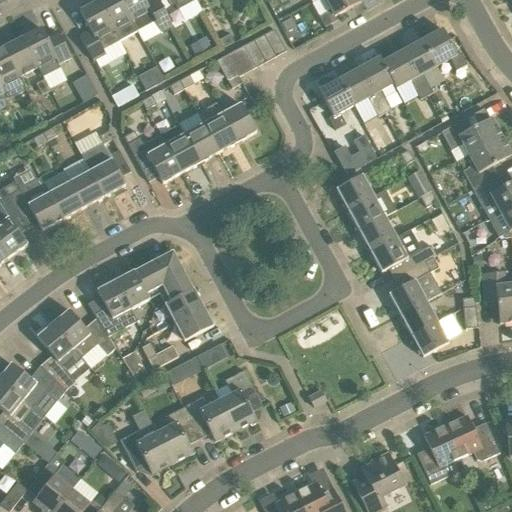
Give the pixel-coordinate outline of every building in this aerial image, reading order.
[(133,22),(120,0),(103,0),(99,3),(120,42),(138,32),(133,22)] [(120,0),(133,22),(138,32),(156,22),(162,34),(173,28),(158,0),(148,0),(145,2),(144,0),(120,0)] [(172,0),(178,11),(196,1),(196,0),(172,0)] [(358,0),(324,0),(331,12),(320,18),(326,29),(338,22),(336,18),(361,4),(358,0)] [(99,3),(80,13),(90,32),(80,37),(94,62),(96,61),(106,55),(103,51),(120,42),(99,3)] [(292,19),(281,25),(286,34),(297,28),(292,19)] [(59,34),(48,40),(42,30),(24,39),(39,69),(43,78),(60,69),(59,66),(72,59),(59,34)] [(264,37),(277,59),(287,53),(275,31),(264,37)] [(443,31),(423,42),(437,68),(451,61),(457,72),(468,66),(461,54),(457,56),(443,31)] [(230,36),(219,42),(223,49),(234,43),(230,36)] [(254,42),(266,64),(277,59),(264,37),(254,42)] [(39,69),(24,39),(6,48),(20,78),(39,69)] [(206,39),(190,47),(196,58),(212,50),(206,39)] [(254,42),(244,48),(256,70),(266,64),(254,42)] [(403,53),(428,98),(433,94),(423,76),(437,68),(423,42),(403,53)] [(20,78),(6,48),(0,51),(0,102),(5,100),(26,89),(20,78)] [(244,48),(217,62),(232,90),(243,85),(240,79),(256,70),(244,48)] [(403,53),(383,64),(397,90),(411,82),(419,97),(421,101),(428,98),(403,53)] [(360,70),(385,115),(391,112),(381,93),(394,86),(396,90),(397,90),(383,64),(380,59),(360,70)] [(158,69),(140,78),(144,84),(143,85),(147,92),(165,82),(158,69)] [(340,81),(354,107),(368,100),(378,119),(385,115),(360,70),(340,81)] [(190,77),(180,82),(185,91),(195,86),(190,77)] [(72,88),(81,105),(98,96),(88,78),(72,88)] [(44,81),(37,85),(43,97),(50,93),(44,81)] [(354,107),(340,81),(319,92),(333,117),(329,119),(336,132),(347,126),(341,115),(353,108),(354,107)] [(180,82),(170,88),(174,97),(185,91),(180,82)] [(123,91),(112,98),(117,108),(129,102),(129,101),(123,91)] [(157,106),(152,97),(142,103),(147,111),(157,106)] [(204,126),(219,155),(238,144),(223,115),(217,104),(199,114),(204,125),(204,126)] [(241,105),(223,115),(238,144),(257,134),(241,105)] [(469,156),(502,138),(492,120),(473,130),(467,120),(442,134),(452,152),(464,146),(469,156)] [(204,126),(186,135),(181,126),(180,127),(200,165),(219,155),(204,126)] [(180,127),(161,137),(166,146),(182,175),(200,165),(180,127)] [(43,135),(48,143),(58,137),(53,129),(43,135)] [(109,133),(99,138),(103,146),(103,147),(103,146),(114,141),(109,133)] [(161,137),(143,147),(135,133),(125,138),(150,184),(159,178),(163,185),(182,175),(166,146),(161,137)] [(48,143),(43,135),(33,140),(37,148),(48,143)] [(376,159),(370,148),(364,138),(354,143),(359,154),(351,158),(345,148),(335,154),(346,175),(357,169),(376,159)] [(473,192),(498,178),(493,167),(511,156),(502,138),(469,156),(475,167),(463,173),(473,192)] [(109,157),(103,146),(103,147),(103,146),(82,157),(91,173),(105,199),(126,187),(121,179),(131,174),(119,152),(110,157),(109,157)] [(409,152),(400,156),(406,166),(414,162),(409,152)] [(91,173),(70,184),(84,210),(105,199),(91,173)] [(363,177),(336,191),(348,212),(374,198),(363,177)] [(511,207),(511,183),(504,188),(498,178),(473,192),(483,210),(495,204),(501,214),(511,207)] [(42,233),(64,221),(49,195),(41,180),(20,191),(16,183),(5,189),(29,230),(38,225),(42,233)] [(423,198),(432,193),(426,183),(418,188),(423,198)] [(84,210),(70,184),(49,195),(64,221),(84,210)] [(0,211),(0,243),(11,259),(28,246),(20,235),(29,230),(5,189),(0,192),(0,208),(1,210),(0,211)] [(348,212),(359,233),(385,218),(396,212),(385,192),(374,198),(348,212)] [(432,193),(423,198),(421,199),(427,209),(437,204),(432,193)] [(511,207),(501,214),(489,221),(495,231),(499,239),(504,237),(506,240),(511,239),(511,207)] [(385,218),(359,233),(370,253),(411,231),(410,231),(396,238),(385,218)] [(266,245),(271,245),(273,233),(254,231),(250,262),(261,263),(263,252),(266,252),(266,245)] [(411,231),(370,253),(382,274),(389,270),(394,280),(433,259),(437,257),(431,247),(422,252),(411,231)] [(0,266),(11,259),(0,243),(0,266)] [(173,253),(135,273),(150,302),(160,296),(173,253)] [(173,253),(160,296),(165,306),(193,291),(173,253)] [(482,258),(473,259),(474,270),(483,269),(482,258)] [(433,259),(394,280),(400,290),(389,296),(401,317),(427,303),(442,294),(431,274),(439,270),(433,259)] [(134,272),(116,282),(131,311),(150,302),(135,273),(134,272)] [(511,286),(506,287),(504,274),(483,276),(486,304),(498,303),(500,325),(511,323),(511,286)] [(131,311),(116,282),(97,292),(101,299),(89,306),(98,320),(109,338),(137,323),(131,311)] [(194,291),(193,291),(165,306),(175,325),(204,309),(194,291)] [(475,299),(463,300),(464,309),(476,308),(475,299)] [(427,303),(401,317),(412,338),(438,324),(427,303)] [(476,308),(464,309),(466,330),(478,329),(476,308)] [(204,309),(175,325),(185,343),(214,328),(204,309)] [(53,325),(82,359),(98,346),(108,357),(116,350),(109,338),(98,320),(85,330),(69,311),(53,325)] [(438,324),(412,338),(423,359),(449,345),(438,324)] [(82,360),(82,359),(53,325),(37,339),(53,357),(41,368),(66,393),(76,384),(75,383),(67,372),(82,360)] [(148,360),(156,356),(150,345),(143,349),(148,360)] [(173,347),(156,356),(148,360),(155,372),(179,358),(173,347)] [(123,360),(131,373),(143,367),(136,353),(133,354),(123,360)] [(205,354),(198,358),(205,371),(212,367),(205,354)] [(41,368),(30,381),(11,365),(0,379),(0,383),(45,419),(58,403),(66,393),(41,368)] [(151,382),(143,367),(131,373),(140,388),(151,382)] [(177,369),(167,374),(174,388),(184,382),(177,369)] [(220,402),(236,433),(257,422),(253,414),(264,408),(245,372),(225,382),(232,396),(220,402)] [(154,385),(158,392),(159,394),(171,388),(165,378),(154,384),(154,385)] [(0,417),(0,425),(24,445),(45,419),(0,383),(0,410),(4,413),(0,417)] [(322,393),(309,399),(314,409),(327,402),(322,393)] [(236,433),(220,402),(219,403),(208,409),(203,400),(184,409),(200,441),(211,435),(215,444),(236,433)] [(286,417),(297,412),(293,404),(282,410),(286,417)] [(103,408),(92,417),(97,422),(107,413),(103,408)] [(184,409),(165,419),(170,428),(157,435),(173,466),(194,455),(189,446),(200,441),(184,409)] [(486,424),(479,427),(473,430),(468,417),(446,427),(461,460),(474,454),(477,461),(482,463),(500,455),(486,424)] [(86,418),(82,424),(88,429),(92,423),(86,418)] [(95,436),(104,428),(100,423),(91,432),(95,436)] [(0,451),(4,446),(15,455),(24,445),(0,425),(0,451)] [(446,427),(425,437),(431,450),(418,455),(431,486),(450,478),(451,473),(448,466),(461,460),(446,427)] [(81,450),(90,440),(80,431),(71,442),(81,450)] [(157,435),(144,442),(140,432),(121,442),(137,474),(148,468),(152,476),(173,466),(157,435)] [(49,465),(58,454),(45,444),(37,455),(49,465)] [(106,473),(115,463),(105,455),(96,465),(106,473)] [(405,487),(398,473),(389,455),(371,464),(372,466),(362,471),(365,478),(353,484),(366,511),(378,511),(387,508),(383,498),(405,487)] [(72,492),(80,481),(63,468),(58,474),(48,466),(28,491),(37,499),(34,504),(43,511),(55,511),(72,492)] [(124,481),(116,492),(125,499),(133,488),(124,481)] [(11,511),(28,491),(18,484),(1,506),(8,511),(11,511)] [(344,511),(334,491),(323,496),(317,484),(296,495),(304,511),(344,511)] [(93,501),(90,506),(72,492),(55,511),(99,511),(102,509),(95,503),(93,501)] [(114,511),(125,499),(116,492),(107,502),(102,509),(99,511),(114,511)] [(304,511),(296,495),(275,506),(277,511),(304,511)] [(100,496),(95,503),(102,509),(107,502),(100,496)]
